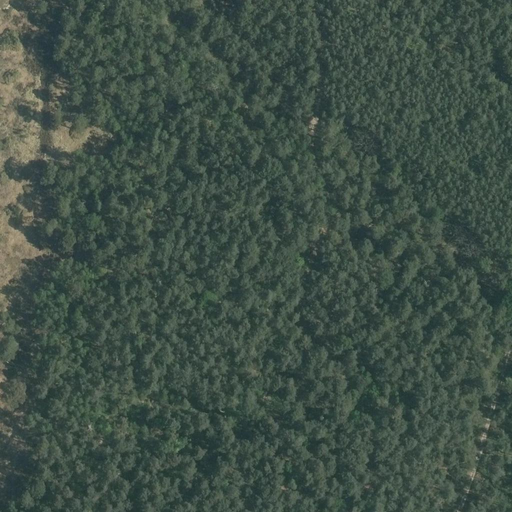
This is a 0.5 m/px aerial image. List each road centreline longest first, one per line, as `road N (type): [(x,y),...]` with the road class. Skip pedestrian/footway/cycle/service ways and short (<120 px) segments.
road 1 (track): [(314,17),(321,61),(311,148),(328,204),(301,311),(314,345),(352,388),(368,430),(370,475),(353,511)]
road 2 (track): [(511,335),(458,511)]
